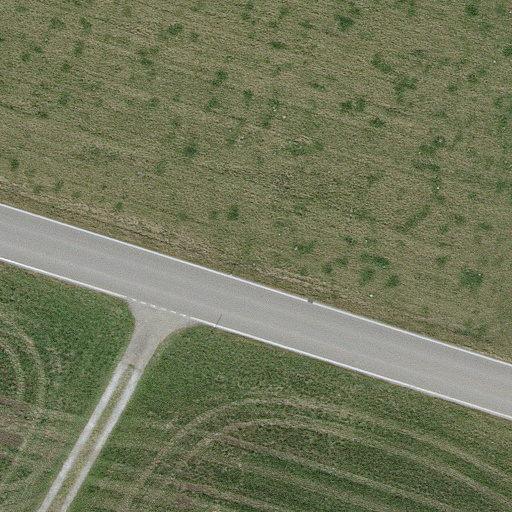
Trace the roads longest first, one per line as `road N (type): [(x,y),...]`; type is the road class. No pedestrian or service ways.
road 1 (tertiary): [(0,232),(511,396)]
road 2 (track): [(58,511),(178,292)]
